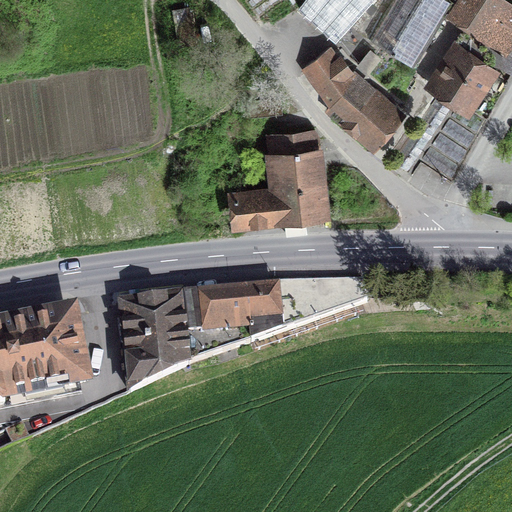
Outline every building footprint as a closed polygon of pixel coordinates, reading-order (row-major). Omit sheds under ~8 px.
[(303,0),(298,6),(335,39),(371,0),(303,0)] [(392,0),(369,39),(413,66),(452,0),(451,0),(392,0)] [(505,49),(511,38),(511,6),(501,0),(462,0),(454,12),(468,21),(467,24),(505,49)] [(496,63),(502,53),(469,31),(434,83),(487,119),(511,73),(511,65),(506,62),(502,67),(496,63)] [(330,47),(304,68),(331,104),(375,142),(397,115),(353,78),(330,47)] [(438,94),(393,162),(408,172),(454,105),(438,94)] [(281,97),(241,101),(243,118),(283,113),(281,97)] [(277,191),(234,196),(237,220),(323,211),(314,130),(271,135),(277,191)] [(279,286),(279,319),(288,317),(289,328),(366,300),(365,278),(284,281),(285,288),(279,286)] [(279,286),(244,289),(249,321),(279,319),(279,286)] [(190,364),(252,341),(249,321),(244,289),(181,295),(190,364)] [(129,394),(190,364),(181,295),(122,303),(129,394)] [(3,398),(85,381),(72,314),(0,328),(0,405),(5,404),(3,398)]
